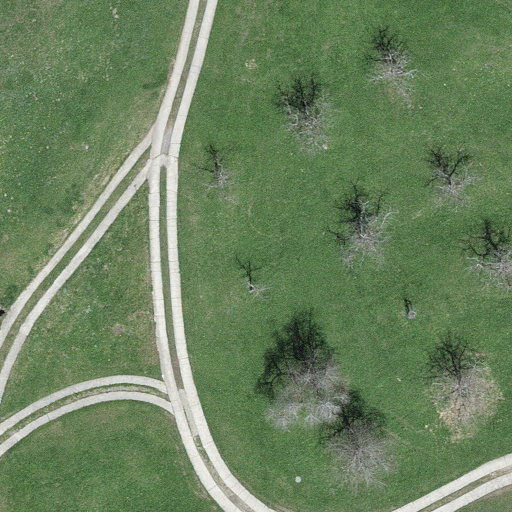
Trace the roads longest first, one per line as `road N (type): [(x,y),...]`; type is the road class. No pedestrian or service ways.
road 1 (track): [(0,367),(18,328),(162,136),(203,0)]
road 2 (track): [(162,136),(175,357),(206,466),(246,511)]
road 3 (track): [(0,444),(37,414),(114,388),(186,405)]
